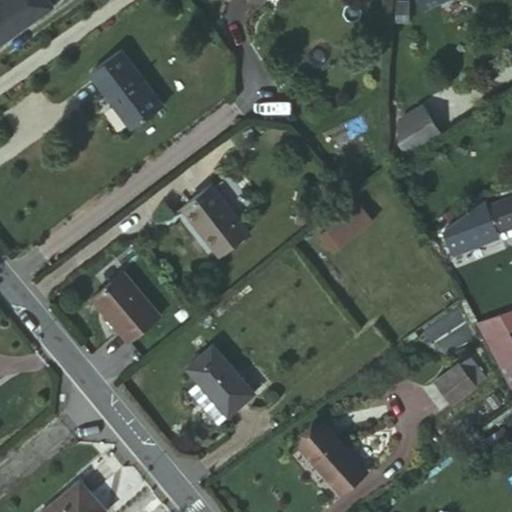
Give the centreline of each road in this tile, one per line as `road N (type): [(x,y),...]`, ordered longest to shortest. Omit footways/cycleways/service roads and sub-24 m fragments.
road 1 (residential): [(102,395),(0,271)]
road 2 (residential): [(195,511),(102,395)]
road 3 (unclassified): [(102,395),(0,479)]
